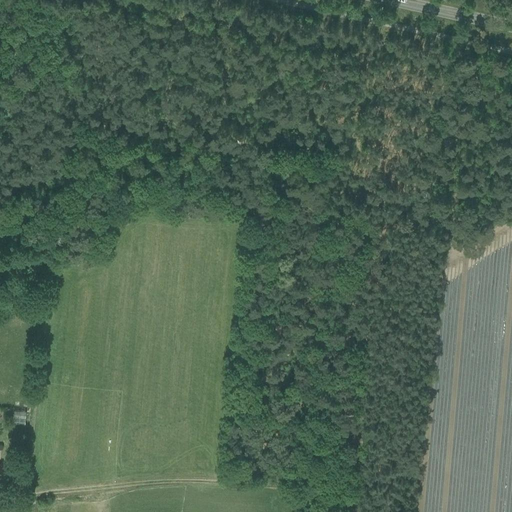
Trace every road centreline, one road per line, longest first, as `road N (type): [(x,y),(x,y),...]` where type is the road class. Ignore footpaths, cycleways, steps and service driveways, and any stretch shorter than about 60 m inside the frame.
road 1 (track): [(351,511),(342,420),(362,245),(270,202),(83,177),(0,198)]
road 2 (track): [(348,483),(172,471),(80,491),(0,496)]
road 3 (tertiary): [(511,30),(374,0)]
